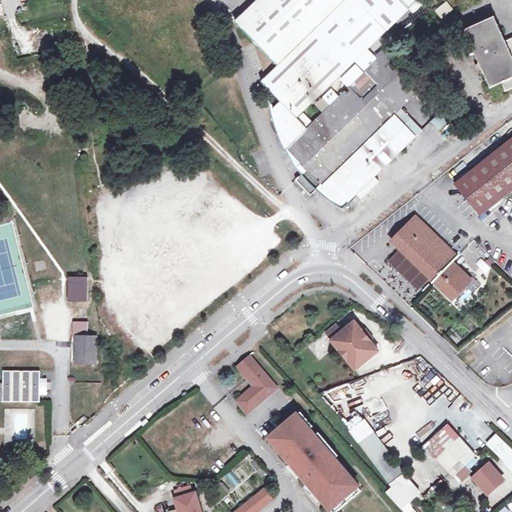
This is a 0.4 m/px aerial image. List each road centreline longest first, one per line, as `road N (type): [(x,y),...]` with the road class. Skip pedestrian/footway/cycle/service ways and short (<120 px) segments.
road 1 (tertiary): [(511,430),(347,279),(327,270),(288,284),(190,366)]
road 2 (tertiary): [(190,366),(21,511)]
road 3 (residential): [(190,366),(304,511)]
road 4 (unknown): [(407,180),(469,240),(511,240)]
